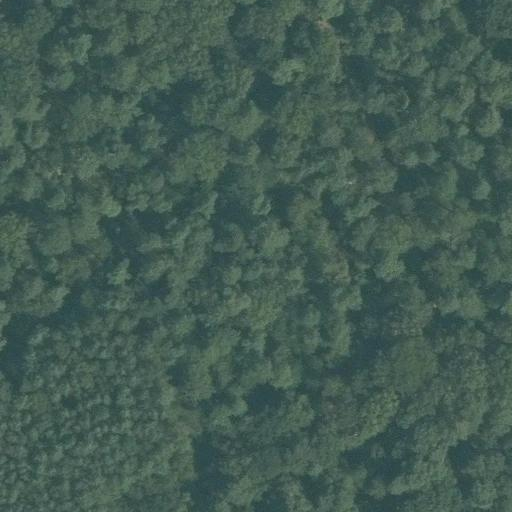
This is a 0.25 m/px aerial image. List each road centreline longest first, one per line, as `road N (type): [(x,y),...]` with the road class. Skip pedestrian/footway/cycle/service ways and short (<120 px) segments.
road 1 (track): [(238,439),(511,325)]
road 2 (track): [(112,511),(238,439)]
